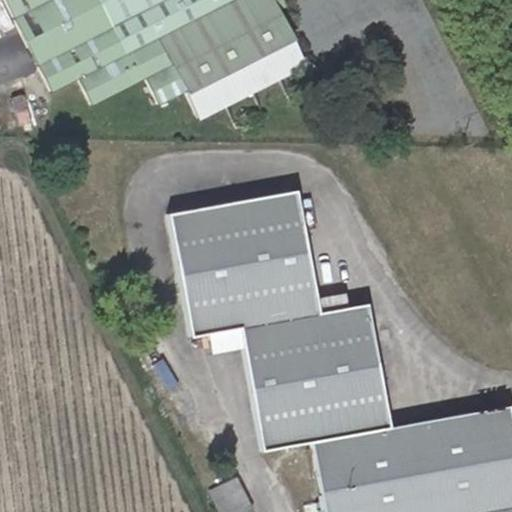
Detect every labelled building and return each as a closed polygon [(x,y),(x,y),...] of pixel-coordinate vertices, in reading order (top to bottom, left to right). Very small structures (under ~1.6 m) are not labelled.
[(271,0),(3,0),(50,93),(76,79),(89,106),(143,78),(156,106),(184,92),(197,120),(304,66),(277,10),(271,0)] [(285,7),(281,0),(271,0),(277,10),(285,7)] [(511,511),(511,437),(506,406),(387,427),(365,304),(345,308),(317,312),(314,298),(294,190),(165,214),(188,337),(237,328),(259,451),(309,443),(321,511),(511,511)] [(345,308),(343,293),(314,298),(317,312),(345,308)] [(241,511),(250,508),(235,477),(218,486),(231,511),(241,511)] [(231,511),(218,486),(210,491),(220,511),(231,511)]
